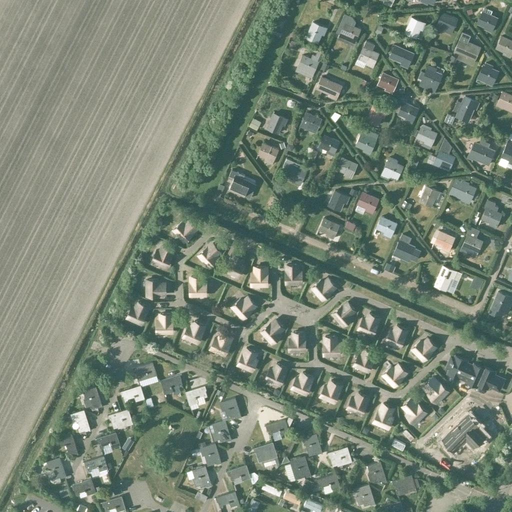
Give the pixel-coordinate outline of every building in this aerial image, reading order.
[(485,26),(484,28),(492,32),(498,17),(482,9),(476,22),(485,26)] [(445,27),(444,29),(452,33),(458,17),(442,10),(437,23),(445,27)] [(344,12),(336,32),(340,33),(338,36),(354,43),(360,28),(354,25),(356,21),(352,16),(344,12)] [(420,29),(423,30),(426,22),(411,15),(404,32),(417,37),(420,29)] [(322,34),(324,35),(328,27),(312,20),(305,36),(318,42),(322,34)] [(462,32),(453,51),(465,56),(464,58),(474,63),(481,47),(467,41),(470,35),(462,32)] [(504,51),(503,53),(511,56),(511,53),(511,38),(501,34),(496,47),(504,51)] [(366,40),(359,57),(366,61),(365,63),(372,66),(373,66),(379,52),(372,49),(374,43),(366,40)] [(415,52),(395,43),(389,56),(401,62),(400,64),(408,67),(415,52)] [(312,53),(311,57),(303,53),(297,66),(313,73),(319,61),(320,60),(323,52),(317,50),(315,54),(312,53)] [(483,63),(477,77),(485,81),(493,85),(499,70),(492,67),(493,65),(486,62),(485,64),(483,63)] [(435,91),(443,73),(437,70),(437,67),(428,63),(425,71),(421,70),(418,77),(421,79),(419,84),(435,91)] [(399,77),(382,70),(377,83),(386,87),(385,89),(392,92),(399,77)] [(321,75),(316,87),(321,90),(329,94),(328,96),(336,100),(343,84),(327,77),(321,75)] [(511,93),(503,89),(496,104),(511,110),(511,93)] [(457,100),(454,109),(458,110),(456,115),(461,117),(468,121),(474,108),(473,107),(475,101),(479,102),(479,101),(465,95),(462,102),(457,100)] [(406,117),(405,119),(412,122),(419,107),(403,100),(398,113),(406,117)] [(373,103),(366,120),(379,124),(382,117),(385,117),(388,109),(373,103)] [(322,117),(306,110),(300,125),(316,132),(322,117)] [(283,125),(285,126),(288,118),(273,111),(266,127),(279,133),(283,125)] [(421,124),(415,137),(423,140),(421,143),(430,148),(437,131),(431,129),(432,126),(423,122),(422,124),(421,124)] [(361,131),(355,144),(363,148),(362,150),(371,154),(377,138),(379,134),(363,127),(361,131)] [(327,149),(326,151),(334,155),(340,140),(324,133),(319,146),(327,149)] [(445,136),(433,163),(449,170),(456,155),(448,152),(451,144),(445,136)] [(475,141),(468,157),(472,159),(474,155),(482,159),(483,158),(489,161),(488,164),(489,164),(495,150),(488,147),(490,143),(482,139),(480,144),(475,141)] [(511,142),(508,140),(501,156),(509,159),(508,162),(511,164),(511,142)] [(266,157),(265,159),(273,162),(279,148),(263,141),(257,153),(266,157)] [(345,172),(344,174),(352,177),(358,162),(342,155),(336,168),(345,172)] [(390,174),(390,176),(397,180),(404,165),(388,158),(382,170),(390,174)] [(307,169),(291,162),(286,175),(294,179),(293,181),(301,184),(307,169)] [(250,186),(249,185),(251,181),(243,177),(245,174),(232,169),(229,174),(233,176),(228,189),(244,196),(246,191),(248,191),(250,186)] [(461,198),(460,200),(469,204),(477,186),(469,183),(469,182),(461,178),(461,179),(455,177),(448,193),(461,198)] [(435,197),(437,198),(441,191),(426,184),(419,200),(431,206),(435,197)] [(344,201),(346,202),(349,195),(335,188),(328,204),(340,210),(344,201)] [(379,198),(364,191),(358,204),(366,207),(365,209),(373,213),(379,198)] [(487,198),(484,206),(486,207),(481,218),(489,222),(488,224),(496,227),(502,212),(497,210),(498,206),(494,204),(495,202),(487,198)] [(385,231),(383,234),(390,236),(396,222),(382,215),(376,227),(385,231)] [(326,232),(325,234),(333,238),(340,223),(323,216),(318,229),(326,232)] [(182,221),(174,228),(185,240),(193,232),(192,232),(197,227),(190,219),(184,224),(182,221)] [(467,234),(462,245),(469,249),(468,250),(477,254),(483,240),(476,237),(479,229),(470,225),(466,234),(467,234)] [(436,228),(430,240),(442,245),(441,247),(449,251),(455,236),(436,228)] [(402,233),(395,251),(403,254),(409,256),(408,260),(409,260),(415,246),(408,243),(411,237),(402,233)] [(207,246),(199,253),(209,265),(217,258),(215,255),(220,250),(213,242),(208,247),(207,246)] [(156,249),(152,259),(167,265),(171,256),(170,255),(173,248),(163,244),(160,251),(156,249)] [(229,259),(225,269),(240,275),(244,265),(240,264),(243,257),(233,253),(230,259),(229,259)] [(287,271),(286,271),(286,282),(302,282),(302,271),(298,271),(298,264),(287,264),(287,271)] [(452,277),(454,278),(457,270),(442,264),(434,284),(446,290),(452,277)] [(255,266),(255,273),(251,273),(252,284),(268,284),(267,273),(266,273),(266,266),(255,266)] [(206,293),(206,283),(202,283),(202,275),(191,275),(191,283),(190,283),(190,293),(206,293)] [(321,279),(312,286),(323,298),(331,291),(330,290),(336,285),(329,277),(323,282),(321,279)] [(158,294),(158,293),(166,293),(166,282),(158,282),(158,278),(147,278),(148,294),(158,294)] [(511,301),(511,295),(498,290),(489,312),(501,317),(504,312),(507,313),(511,301)] [(243,301),(240,298),(232,305),(243,317),(251,310),(250,309),(256,304),(248,296),(243,301)] [(132,306),(127,316),(142,322),(146,312),(145,312),(148,305),(138,301),(135,307),(132,306)] [(348,301),(342,306),(341,305),(333,312),(344,324),(352,317),(349,314),(355,309),(348,301)] [(157,331),(173,331),(173,320),(171,320),(171,312),(161,312),(161,320),(157,320),(157,331)] [(379,317),(369,312),(366,319),(363,317),(358,327),(373,334),(377,324),(376,323),(379,317)] [(270,322),(262,330),(272,342),(281,334),(278,331),(283,326),(276,318),(271,323),(270,322)] [(188,325),(183,335),(198,341),(202,331),(201,331),(204,324),(194,320),(191,327),(188,325)] [(390,329),(386,339),(400,346),(405,336),(404,335),(407,329),(397,324),(394,331),(390,329)] [(293,338),(289,338),(289,349),(305,349),(305,338),(304,338),(304,331),(293,331),(293,338)] [(215,337),(211,347),(225,353),(230,343),(228,343),(231,336),(221,332),(218,338),(215,337)] [(324,354),(340,353),(340,343),(336,343),(336,335),(325,335),(325,343),(324,343),(324,354)] [(420,340),(412,347),(424,359),(431,351),(431,350),(436,345),(428,337),(423,343),(420,340)] [(242,353),(238,363),(253,369),(257,359),(253,358),(256,351),(246,347),(243,353),(242,353)] [(358,354),(354,364),(369,370),(373,360),(372,360),(375,353),(365,348),(362,355),(358,354)] [(452,356),(448,366),(451,367),(449,373),(458,377),(459,376),(468,379),(467,381),(477,385),(478,383),(487,387),(489,384),(499,388),(503,378),(493,374),(495,370),(485,366),(484,367),(475,363),(474,366),(465,362),(466,359),(456,355),(455,357),(452,356)] [(135,371),(136,371),(138,379),(156,374),(153,361),(133,367),(135,371)] [(285,373),(283,373),(286,366),(277,362),(274,369),(270,367),(266,377),(280,383),(285,373)] [(401,376),(407,371),(399,363),(394,368),(391,366),(383,373),(395,385),(402,377),(401,376)] [(311,383),(310,382),(313,376),(303,371),(300,378),(296,376),(292,386),(306,393),(311,383)] [(182,379),(180,374),(161,380),(164,393),(173,390),(173,386),(179,384),(179,386),(183,384),(181,379),(182,379)] [(428,390),(426,392),(437,403),(450,390),(440,379),(439,380),(433,374),(422,385),(428,390)] [(339,391),(338,390),(341,384),(331,379),(328,386),(324,384),(320,394),(335,401),(339,391)] [(136,400),(145,398),(141,384),(121,390),(122,395),(123,394),(125,401),(128,399),(128,398),(135,396),(136,400)] [(207,389),(205,384),(185,391),(190,404),(198,401),(197,397),(203,394),(204,396),(208,395),(205,389),(207,389)] [(98,406),(102,405),(97,385),(83,389),(85,397),(84,398),(86,406),(91,405),(92,407),(97,405),(98,406)] [(368,396),(358,391),(355,398),(352,396),(347,406),(362,413),(366,403),(365,402),(368,396)] [(406,412),(404,413),(415,424),(428,412),(418,400),(417,401),(411,395),(400,406),(406,412)] [(235,396),(219,401),(222,410),(225,409),(228,419),(231,418),(237,416),(237,417),(241,415),(235,396)] [(378,408),(371,422),(389,429),(395,415),(392,414),(395,406),(382,400),(378,408)] [(110,418),(111,418),(114,426),(132,421),(128,408),(108,414),(110,418)] [(86,430),(90,428),(84,409),(71,413),(74,421),(78,420),(80,427),(79,428),(80,431),(85,429),(86,430)] [(456,448),(462,442),(470,434),(478,441),(486,433),(467,413),(444,437),(456,448)] [(232,438),(225,418),(212,423),(209,424),(213,440),(217,439),(218,441),(221,440),(221,441),(227,439),(227,440),(232,438)] [(281,434),(290,432),(285,418),(266,424),(267,428),(268,428),(270,435),(274,433),(273,432),(279,430),(281,434)] [(112,447),(121,444),(116,431),(97,437),(98,442),(99,441),(101,447),(105,446),(104,444),(110,443),(112,447)] [(74,453),(78,452),(72,432),(59,436),(62,445),(66,444),(68,450),(67,451),(68,454),(73,452),(74,453)] [(308,444),(310,451),(311,450),(311,454),(317,452),(318,453),(322,452),(316,432),(303,436),(306,445),(308,444)] [(256,451),(257,456),(259,461),(270,458),(270,457),(277,454),(273,441),(253,447),(255,452),(256,451)] [(221,461),(215,442),(200,447),(202,455),(205,454),(208,464),(210,464),(217,462),(221,461)] [(329,451),(330,456),(333,465),(342,462),(342,463),(351,461),(352,461),(347,446),(329,451)] [(104,455),(98,456),(85,461),(86,465),(87,465),(88,471),(92,470),(92,468),(98,466),(99,470),(108,468),(104,455)] [(290,462),(284,464),(289,481),(306,475),(306,476),(311,475),(305,456),(305,455),(300,456),(292,459),(289,460),(290,462)] [(60,456),(57,456),(46,460),(49,468),(54,467),(56,474),(54,475),(55,478),(61,476),(61,477),(66,475),(60,456)] [(367,473),(370,481),(375,479),(376,482),(382,480),(386,479),(380,460),(367,464),(370,472),(367,473)] [(205,464),(192,469),(193,469),(187,471),(189,478),(193,477),(196,486),(200,484),(201,486),(207,485),(207,486),(212,484),(205,464)] [(242,480),(251,477),(247,464),(227,470),(228,475),(229,475),(231,480),(234,479),(234,478),(241,475),(242,480)] [(332,487),(340,485),(336,472),(316,478),(318,483),(318,482),(321,488),(324,487),(323,485),(330,483),(332,487)] [(394,484),(398,494),(408,491),(407,489),(416,486),(412,473),(392,479),(393,484),(394,484)] [(87,494),(96,491),(92,478),(72,484),(74,489),(75,488),(77,494),(80,493),(79,492),(86,490),(87,494)] [(371,504),(375,502),(369,483),(356,487),(358,495),(356,495),(359,504),(364,502),(365,504),(370,503),(371,504)] [(231,506),(240,503),(235,490),(216,496),(217,501),(218,500),(220,507),(223,505),(223,504),(230,501),(231,506)] [(122,495),(102,501),(103,506),(105,505),(106,511),(110,510),(110,511),(117,511),(126,508),(122,495)] [(403,511),(400,499),(381,506),(382,510),(383,510),(383,511),(403,511)]
